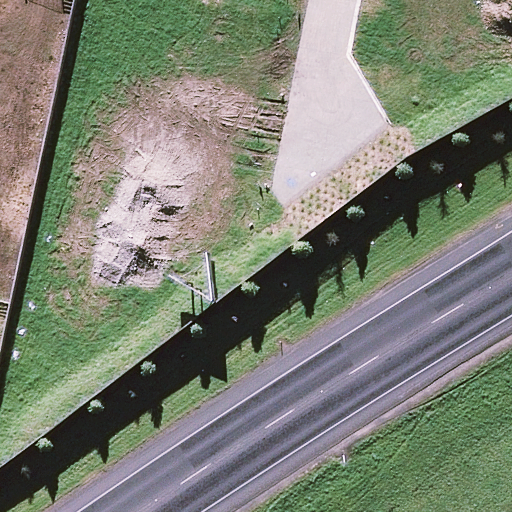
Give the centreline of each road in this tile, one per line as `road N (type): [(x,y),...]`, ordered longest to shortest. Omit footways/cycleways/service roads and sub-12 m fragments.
road 1 (trunk): [(511,245),(215,432),(115,511)]
road 2 (residential): [(324,130),(345,0)]
